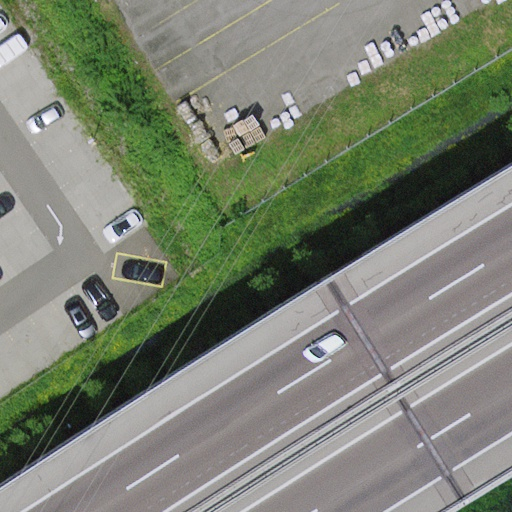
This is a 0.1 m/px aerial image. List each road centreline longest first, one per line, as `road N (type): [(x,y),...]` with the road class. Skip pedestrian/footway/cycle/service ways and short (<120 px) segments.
road 1 (motorway): [(511,244),(88,511)]
road 2 (tertiary): [(511,317),(196,511)]
road 3 (motorway): [(315,511),(511,390)]
